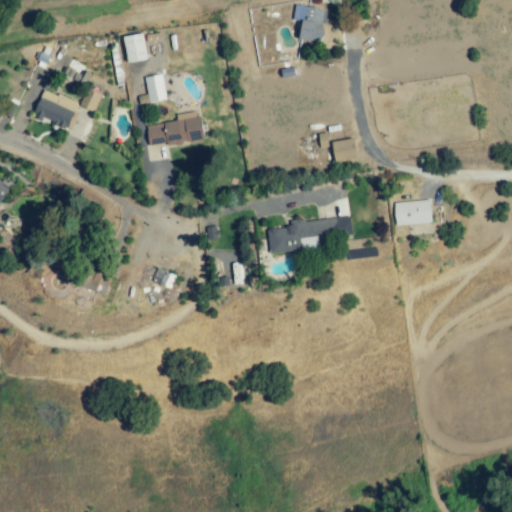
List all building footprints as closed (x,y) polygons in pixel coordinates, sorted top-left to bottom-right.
[(299,40),(320,42),(324,8),(294,5),(292,20),(301,21),(299,40)] [(128,63),(147,59),(142,33),(123,37),(128,63)] [(147,101),(165,99),(162,75),(145,77),(147,101)] [(100,94),(85,88),(79,107),(95,111),(100,94)] [(66,130),(78,104),(44,89),(33,115),(66,130)] [(176,121),(145,126),(149,148),(204,139),(199,111),(175,115),(176,121)] [(354,138),(327,142),(326,135),(319,136),(320,148),(328,147),(330,163),(356,160),(354,138)] [(0,179),(0,202),(10,187),(0,179)] [(431,223),(430,200),(394,202),(394,225),(431,223)] [(269,253),(317,249),(316,240),(352,236),(350,217),(266,225),(269,253)] [(170,289),(176,276),(157,267),(151,280),(170,289)]
